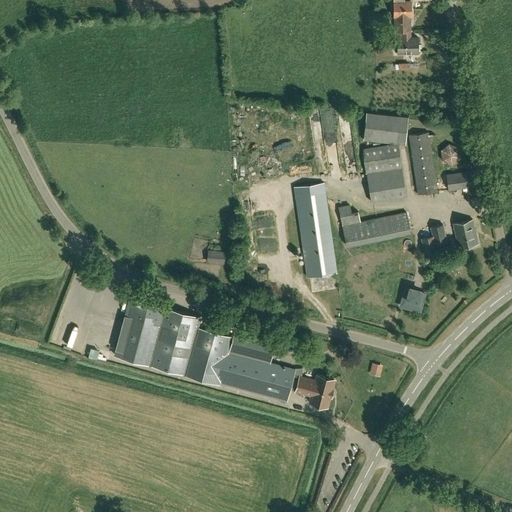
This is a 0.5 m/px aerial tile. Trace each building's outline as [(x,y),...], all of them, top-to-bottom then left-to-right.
[(410,29),(410,15),(411,15),(410,1),(409,0),(401,0),(401,1),(394,1),(394,16),(395,16),(395,22),(398,22),(398,30),(410,29)] [(410,29),(398,30),(395,30),(395,37),(398,37),(398,53),(418,52),(418,37),(410,37),(410,29)] [(404,143),(407,117),(367,113),(364,138),(404,143)] [(418,194),(437,191),(428,132),(409,135),(418,194)] [(371,202),(405,196),(397,143),(362,149),(371,202)] [(447,144),(446,164),(463,164),(463,144),(447,144)] [(448,190),(474,186),(472,171),(446,175),(448,190)] [(252,192),(259,192),(259,182),(251,182),(252,192)] [(307,277),(337,272),(324,183),(294,187),(307,277)] [(339,207),(347,245),(410,232),(406,212),(360,221),(358,211),(351,212),(350,205),(339,207)] [(458,247),(478,243),(472,219),(453,223),(458,247)] [(425,254),(448,249),(443,224),(431,227),(433,236),(422,238),(425,254)] [(224,264),(225,251),(208,249),(206,262),(224,264)] [(401,305),(420,310),(424,292),(406,287),(401,305)] [(286,400),(289,390),(311,396),(310,402),(327,407),(334,380),(317,375),(316,381),(299,376),(299,378),(292,377),(294,369),(228,351),(232,336),(196,327),(199,317),(165,307),(164,308),(130,298),(115,354),(150,364),(184,373),(219,383),(219,382),(286,400)] [(384,376),(386,366),(379,364),(377,374),(384,376)]
